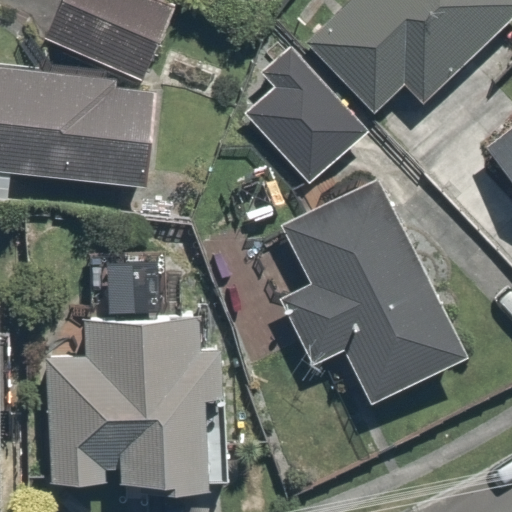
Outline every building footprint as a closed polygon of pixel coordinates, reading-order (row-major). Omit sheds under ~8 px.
[(167,0),(41,0),(31,25),(140,68),(167,0)] [(330,0),(294,37),(362,105),(395,72),(416,93),(510,0),(330,0)] [(278,34),(248,61),(267,82),(240,106),(300,172),(357,121),(278,34)] [(0,164),(131,176),(140,68),(0,56),(0,164)] [(511,111),(483,135),(511,171),(511,111)] [(455,336),(362,159),(265,210),(297,272),(265,288),(299,352),(333,334),(360,385),(455,336)] [(38,345),(40,479),(218,476),(216,333),(186,334),(186,298),(79,299),(80,344),(38,345)]
